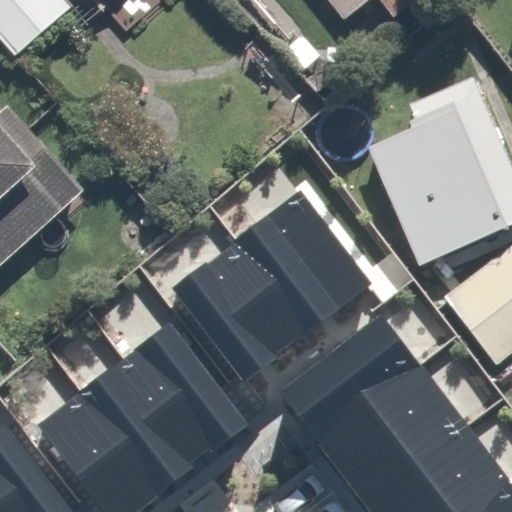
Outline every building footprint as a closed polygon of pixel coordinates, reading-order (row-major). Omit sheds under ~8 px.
[(0,0),(0,37),(18,57),(79,0),(0,0)] [(102,0),(123,29),(163,2),(161,0),(102,0)] [(314,0),(336,24),(363,0),(372,0),(386,16),(404,0),(314,0)] [(511,129),(490,69),(358,117),(408,256),(511,218),(511,129)] [(0,108),(0,261),(76,190),(0,108)] [(298,133),(255,176),(297,217),(340,174),(298,133)] [(511,346),(511,244),(442,289),(496,357),(511,346)] [(511,511),(511,481),(434,383),(379,427),(402,456),(373,479),(365,470),(330,497),(341,511),(511,511)] [(197,511),(185,498),(168,511),(197,511)]
